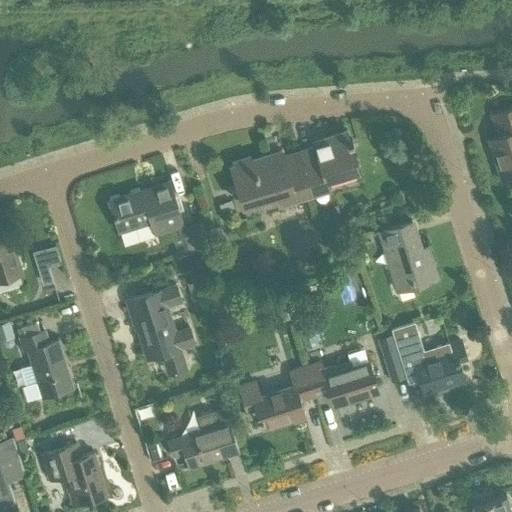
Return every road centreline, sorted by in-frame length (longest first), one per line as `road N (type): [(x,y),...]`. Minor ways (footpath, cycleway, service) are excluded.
road 1 (residential): [(50,176),(260,111),(425,98)]
road 2 (residential): [(154,511),(50,176)]
road 3 (residential): [(511,362),(425,98)]
road 4 (residential): [(268,511),(511,432)]
